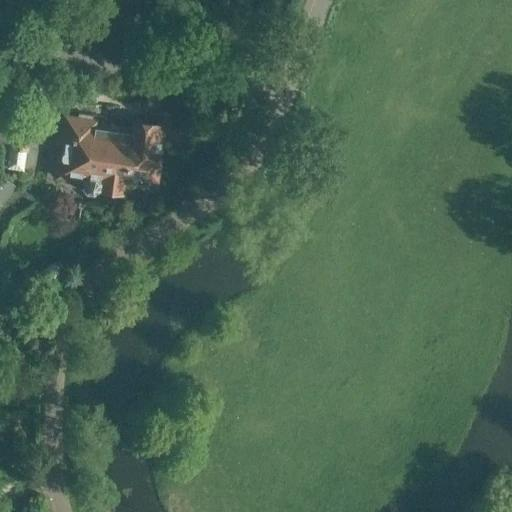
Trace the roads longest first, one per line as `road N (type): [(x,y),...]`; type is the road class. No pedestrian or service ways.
road 1 (residential): [(291,76),(262,149),(226,190),(86,276),(69,302),(51,380),(60,511)]
road 2 (residential): [(291,76),(0,51)]
